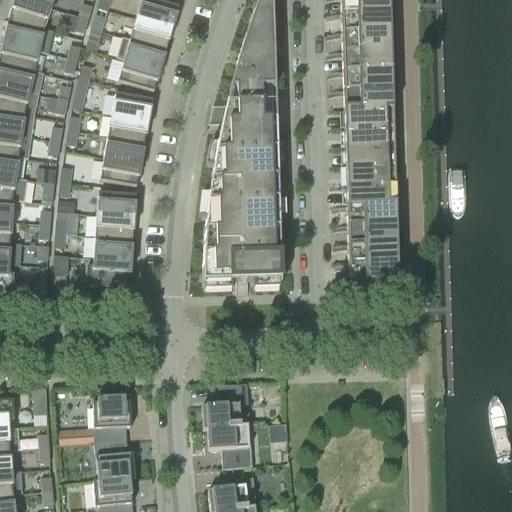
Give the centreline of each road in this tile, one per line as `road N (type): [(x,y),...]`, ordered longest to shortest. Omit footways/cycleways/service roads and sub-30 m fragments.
road 1 (residential): [(230,0),(185,170),(171,344)]
road 2 (residential): [(317,339),(308,0)]
road 3 (residential): [(0,349),(171,344)]
road 4 (residential): [(171,344),(181,511)]
road 5 (residential): [(171,344),(317,339)]
